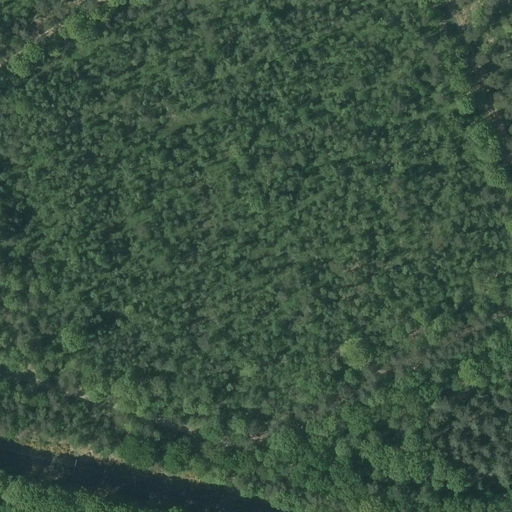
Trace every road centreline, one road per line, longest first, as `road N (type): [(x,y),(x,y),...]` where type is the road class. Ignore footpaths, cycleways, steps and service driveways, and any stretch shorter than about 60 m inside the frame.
road 1 (track): [(511,311),(247,448)]
road 2 (track): [(0,391),(280,473)]
road 3 (track): [(0,371),(247,448),(256,468)]
road 4 (track): [(280,473),(511,356)]
road 5 (track): [(449,0),(511,163)]
road 6 (track): [(280,473),(448,511)]
